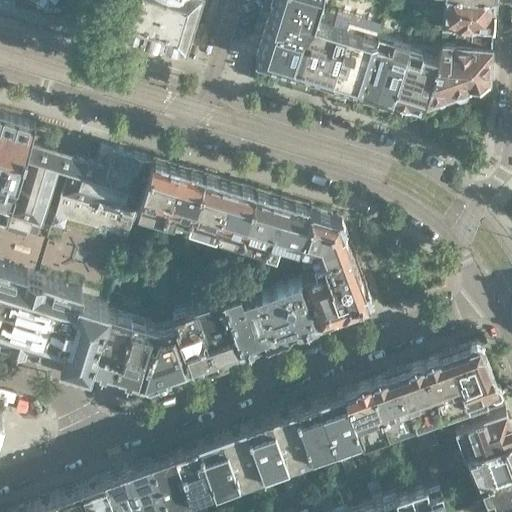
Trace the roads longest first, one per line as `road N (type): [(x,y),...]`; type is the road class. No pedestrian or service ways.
road 1 (residential): [(96,442),(487,306)]
road 2 (residential): [(473,200),(437,170),(376,142),(208,96)]
road 3 (residential): [(196,135),(389,193),(454,238)]
road 4 (residential): [(0,73),(196,135)]
road 5 (residential): [(511,82),(505,160),(473,200)]
road 6 (residential): [(96,442),(71,404),(0,376)]
